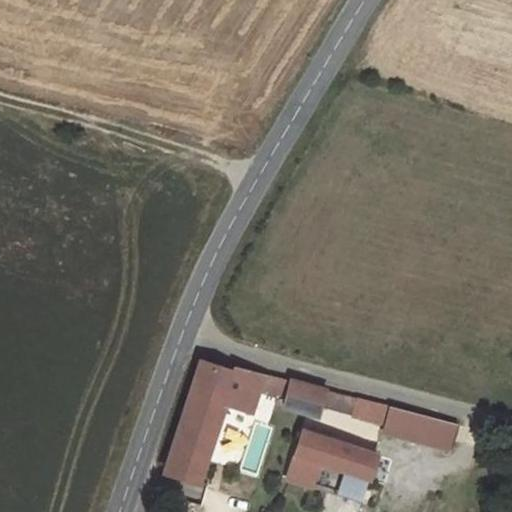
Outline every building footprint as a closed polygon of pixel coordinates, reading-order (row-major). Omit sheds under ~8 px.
[(319,402),(352,411),(356,394),(233,361),(231,366),(199,359),(158,469),(190,478),(218,403),(247,409),(254,384),(287,393),(283,405),(315,413),(319,402)] [(356,394),(352,411),(384,420),(381,429),(448,448),(456,421),(356,394)] [(301,426),(284,478),(310,487),(319,461),(367,478),(376,451),(301,426)] [(249,439),(242,471),(259,475),(267,442),(249,439)] [(250,503),(248,511),(265,511),(267,507),(250,503)]
